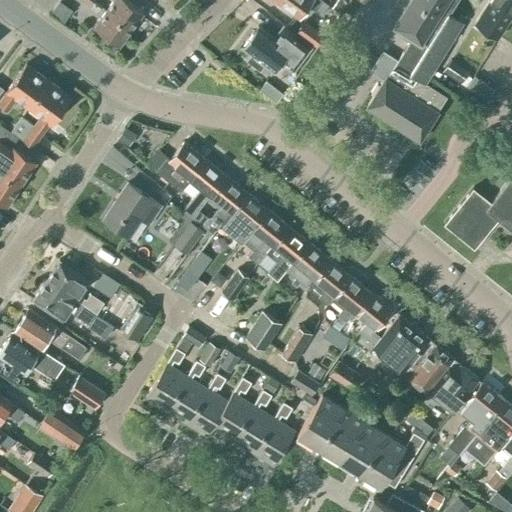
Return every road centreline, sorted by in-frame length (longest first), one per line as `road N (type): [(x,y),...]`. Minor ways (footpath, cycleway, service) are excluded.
road 1 (residential): [(238,511),(113,432),(115,412),(178,316),(172,298),(32,209)]
road 2 (tertiary): [(398,232),(268,130),(128,99)]
road 3 (residential): [(511,135),(472,132),(398,232)]
road 4 (tertiary): [(128,99),(0,6)]
road 5 (tertiary): [(511,336),(505,320),(398,232)]
road 6 (residential): [(32,209),(128,99)]
road 7 (residential): [(128,99),(221,0)]
